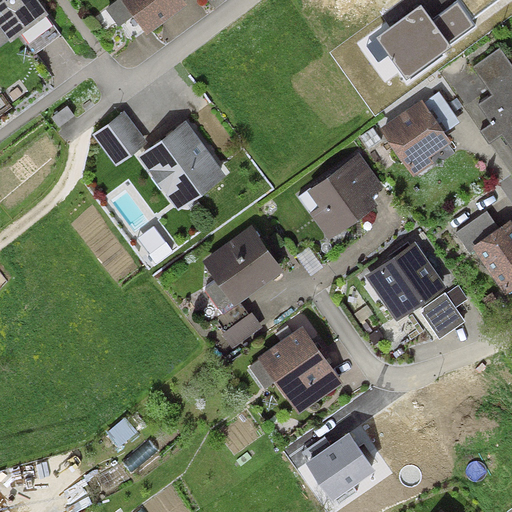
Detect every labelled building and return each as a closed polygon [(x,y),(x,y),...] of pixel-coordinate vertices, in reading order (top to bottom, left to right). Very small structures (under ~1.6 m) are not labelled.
[(43,15),(32,0),(0,0),(0,23),(10,38),(43,15)] [(182,5),(178,0),(129,0),(151,29),(182,5)] [(475,25),(457,1),(431,20),(448,44),(475,25)] [(421,6),(376,38),(405,78),(450,46),(431,20),(421,6)] [(511,69),(499,51),(477,67),(497,95),(483,105),(497,124),(485,132),(491,141),(505,132),(511,142),(511,69)] [(67,104),(51,115),(59,126),(75,115),(67,104)] [(445,141),(423,109),(388,132),(411,165),(445,141)] [(125,115),(98,133),(117,162),(144,142),(125,115)] [(221,175),(185,127),(145,156),(181,204),(221,175)] [(339,230),(373,206),(348,169),(313,193),(339,230)] [(511,285),(511,230),(509,226),(478,248),(506,289),(511,285)] [(172,250),(154,227),(138,239),(156,263),(172,250)] [(278,270),(251,232),(210,260),(236,299),(278,270)] [(441,287),(414,248),(374,276),(400,314),(441,287)] [(336,382),(302,334),(267,358),(301,407),(336,382)] [(375,472),(348,434),(305,464),(332,502),(375,472)]
